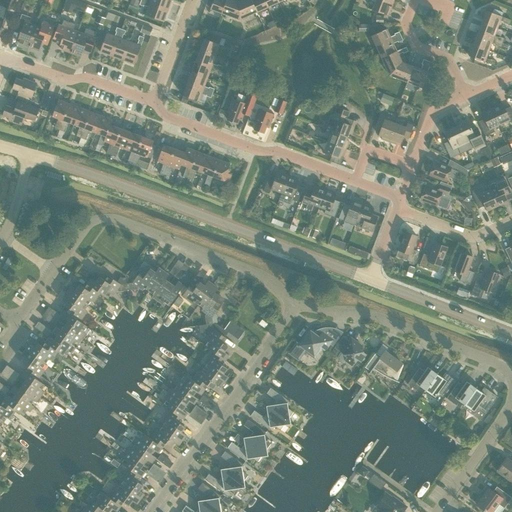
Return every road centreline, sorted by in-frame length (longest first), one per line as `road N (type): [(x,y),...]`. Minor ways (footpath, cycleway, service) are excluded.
road 1 (unclassified): [(370,279),(29,154)]
road 2 (residential): [(296,302),(261,274),(114,218),(86,224),(52,271)]
road 3 (residential): [(150,511),(296,302)]
road 4 (residential): [(511,378),(500,364),(369,314),(296,302)]
road 5 (residential): [(354,180),(168,116),(153,101)]
road 6 (residential): [(153,101),(4,56)]
road 7 (unclassified): [(511,333),(370,279)]
road 8 (residential): [(436,511),(511,405)]
road 9 (residential): [(465,96),(448,58),(416,46),(405,24),(414,0)]
road 10 (residential): [(396,208),(469,235),(511,219)]
